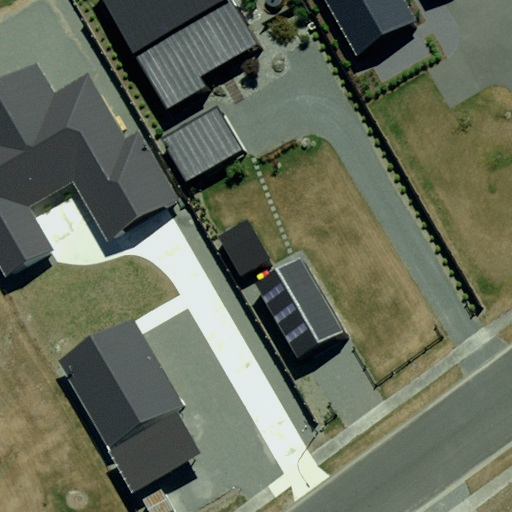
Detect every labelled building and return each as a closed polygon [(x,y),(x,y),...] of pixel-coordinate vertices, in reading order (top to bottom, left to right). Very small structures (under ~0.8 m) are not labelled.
[(82,0),(80,1),(176,177),(225,147),(189,85),(248,45),(221,0),(82,0)] [(302,0),(337,54),(394,18),(382,0),(302,0)] [(0,279),(47,249),(20,206),(59,181),(99,243),(162,202),(77,71),(38,97),(18,67),(0,78),(0,279)] [(275,264),(219,296),(271,386),(327,354),(275,264)] [(124,327),(61,363),(117,459),(179,423),(124,327)]
